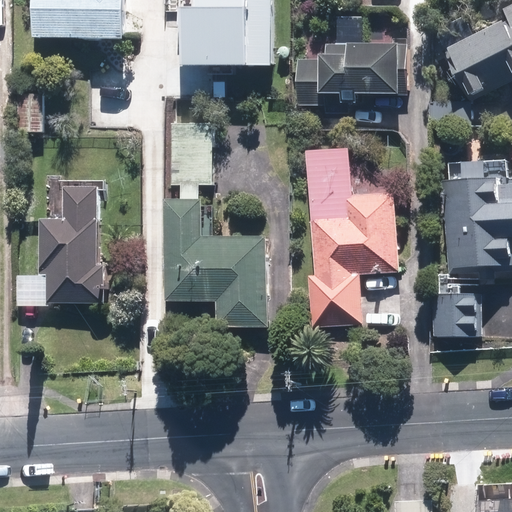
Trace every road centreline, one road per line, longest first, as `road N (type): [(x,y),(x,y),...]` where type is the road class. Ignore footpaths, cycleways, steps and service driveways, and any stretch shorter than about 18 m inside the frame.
road 1 (residential): [(511,419),(255,433)]
road 2 (tertiary): [(255,433),(0,448)]
